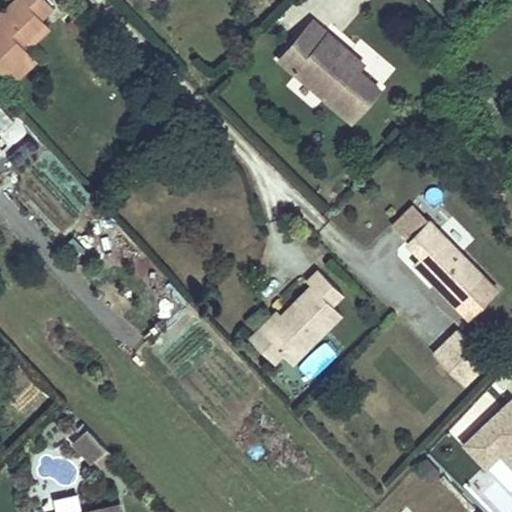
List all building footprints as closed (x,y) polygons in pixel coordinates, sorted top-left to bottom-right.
[(25,46),(48,25),(41,16),(52,6),(46,0),(18,0),(0,17),(0,67),(1,69),(25,46)] [(90,26),(77,13),(67,24),(80,36),(90,26)] [(357,70),(345,59),(350,52),(313,20),(279,59),(351,120),(379,88),(357,70)] [(36,57),(25,46),(1,69),(11,80),(36,57)] [(350,52),(345,59),(357,70),(363,63),(350,52)] [(0,128),(2,131),(13,122),(0,108),(0,128)] [(16,170),(38,149),(27,138),(5,159),(16,170)] [(497,291),(414,206),(393,226),(408,241),(406,242),(419,256),(414,262),(469,318),(497,291)] [(342,313),(333,304),(343,294),(318,269),(307,280),(312,285),(283,315),(264,334),(284,354),(292,362),(342,313)] [(276,362),(284,354),(264,334),(283,315),(277,309),(250,336),(276,362)] [(166,358),(199,335),(188,321),(156,344),(166,358)] [(478,359),(483,354),(458,329),(433,353),(463,384),(483,365),(478,359)] [(308,379),(337,358),(327,344),(298,365),(308,379)] [(511,497),(511,401),(506,396),(458,445),(511,497)] [(95,459),(107,448),(87,427),(71,442),(90,463),(95,459)] [(100,465),(113,453),(107,448),(95,459),(100,465)] [(428,482),(440,471),(427,458),(416,469),(428,482)]
